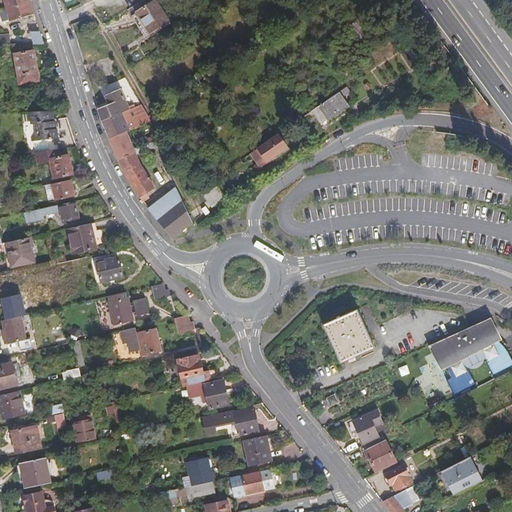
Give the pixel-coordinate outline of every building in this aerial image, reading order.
[(3,0),(6,8),(29,1),(28,0),(3,0)] [(155,0),(144,8),(132,15),(140,28),(147,39),(171,23),(156,0),(155,0)] [(29,1),(6,8),(9,18),(10,21),(33,14),(29,1)] [(128,9),(132,15),(144,8),(140,2),(128,9)] [(9,18),(6,8),(0,9),(0,13),(2,20),(9,18)] [(361,19),(354,24),(367,43),(374,38),(361,19)] [(367,43),(354,24),(346,30),(359,48),(367,43)] [(34,41),(35,44),(42,44),(39,34),(32,34),(34,41)] [(419,63),(424,60),(414,47),(409,50),(419,63)] [(399,54),(410,70),(419,63),(409,50),(408,48),(399,54)] [(32,50),(13,52),(17,83),(36,80),(34,62),(32,50)] [(94,114),(96,121),(125,110),(117,88),(99,95),(103,105),(92,109),(94,114)] [(333,94),(336,99),(345,94),(341,89),(333,94)] [(336,99),(333,94),(313,108),(323,121),(327,119),(342,108),(336,99)] [(113,161),(130,155),(128,150),(120,133),(147,122),(139,109),(137,106),(125,110),(96,121),(113,161)] [(48,112),(26,113),(28,125),(30,125),(33,141),(56,139),(58,149),(74,147),(68,130),(64,120),(50,121),(48,112)] [(272,136),(253,150),(262,163),(282,150),(272,136)] [(128,150),(130,155),(152,146),(151,141),(140,145),(128,150)] [(57,149),(32,153),(35,164),(46,162),(50,180),(72,175),(70,165),(68,155),(59,157),(57,149)] [(133,198),(148,189),(134,167),(135,166),(130,155),(113,161),(121,178),(133,198)] [(68,180),(42,186),(46,201),(54,199),(55,206),(66,203),(64,199),(72,197),(69,185),(68,180)] [(213,186),(200,195),(205,201),(218,192),(213,186)] [(143,209),(152,220),(177,201),(171,188),(143,209)] [(218,192),(205,201),(210,208),(214,205),(222,199),(218,192)] [(177,201),(152,220),(166,239),(187,223),(177,201)] [(74,210),(72,202),(66,203),(55,206),(27,212),(29,222),(42,218),(41,215),(58,211),(61,222),(76,218),(74,210)] [(89,225),(67,230),(73,254),(95,249),(92,237),(89,225)] [(10,268),(33,262),(27,238),(4,244),(7,255),(10,268)] [(63,262),(57,263),(59,271),(79,267),(77,259),(63,262)] [(106,262),(96,264),(101,282),(122,277),(119,266),(118,259),(109,261),(108,259),(105,259),(106,262)] [(55,268),(31,273),(39,310),(63,304),(55,268)] [(31,273),(24,275),(28,292),(32,311),(39,310),(31,273)] [(163,284),(148,287),(151,302),(169,298),(168,291),(165,291),(163,284)] [(123,293),(107,297),(108,301),(107,302),(112,325),(130,321),(129,314),(134,313),(135,317),(146,315),(145,308),(143,300),(132,303),(132,306),(127,307),(126,299),(124,299),(123,293)] [(376,348),(359,310),(324,326),(335,348),(342,364),(376,348)] [(186,316),(173,319),(176,334),(193,330),(192,326),(191,322),(188,323),(186,316)] [(20,317),(3,321),(6,334),(4,334),(5,338),(6,345),(26,340),(20,317)] [(454,335),(429,347),(438,362),(439,366),(444,363),(449,374),(444,377),(445,380),(447,380),(458,400),(479,389),(475,381),(470,371),(472,367),(479,367),(483,363),(488,364),(491,369),(496,380),(511,372),(511,358),(509,354),(498,342),(493,338),(493,328),(491,319),(454,335)] [(498,342),(502,340),(491,319),(493,328),(493,338),(498,342)] [(132,328),(118,331),(121,346),(125,345),(127,354),(138,352),(139,355),(158,351),(153,329),(134,334),(132,328)] [(77,342),(71,343),(74,355),(80,354),(77,342)] [(80,354),(74,355),(76,367),(83,366),(80,354)] [(199,356),(178,361),(184,387),(187,386),(204,382),(218,379),(216,370),(204,372),(203,367),(202,363),(201,364),(199,356)] [(434,364),(444,377),(449,374),(444,363),(439,366),(438,362),(434,364)] [(0,388),(16,385),(11,363),(0,365),(0,388)] [(76,369),(68,371),(70,378),(78,376),(76,369)] [(204,382),(187,386),(190,399),(202,396),(204,404),(209,403),(210,409),(229,405),(227,394),(224,382),(205,386),(204,382)] [(15,393),(0,396),(0,419),(21,415),(15,393)] [(431,402),(434,409),(443,405),(440,398),(431,402)] [(116,402),(110,403),(117,435),(122,434),(116,402)] [(236,410),(193,420),(196,435),(217,431),(216,426),(238,421),(241,434),(259,430),(256,419),(254,409),(237,412),(236,410)] [(365,446),(381,438),(376,427),(384,423),(378,411),(354,423),(360,434),(365,446)] [(60,414),(52,416),(56,430),(63,429),(60,414)] [(80,422),(71,424),(76,442),(93,438),(88,418),(85,418),(84,416),(79,418),(80,422)] [(382,435),(390,431),(385,422),(377,427),(382,435)] [(33,426),(9,431),(11,440),(14,453),(38,447),(33,426)] [(365,446),(364,447),(371,461),(377,474),(398,464),(387,442),(390,441),(388,435),(381,438),(365,446)] [(268,447),(266,436),(241,442),(246,466),(271,460),(268,447)] [(204,458),(184,462),(189,487),(209,483),(210,482),(207,469),(204,458)] [(443,472),(454,496),(484,482),(472,458),(443,472)] [(48,484),(42,459),(17,465),(20,477),(23,489),(48,484)] [(397,490),(413,483),(404,466),(387,474),(390,481),(392,485),(394,484),(397,490)] [(96,482),(108,479),(107,476),(117,474),(116,469),(94,474),(96,482)] [(273,480),(271,469),(231,478),(235,497),(275,488),(273,480)] [(189,487),(184,488),(186,496),(187,500),(211,494),(209,483),(189,487)] [(151,484),(145,485),(148,497),(153,495),(151,484)] [(417,497),(414,487),(405,492),(411,503),(419,500),(417,497)] [(186,496),(184,488),(159,493),(162,508),(177,505),(176,498),(186,496)] [(52,511),(50,505),(46,501),(41,500),(39,492),(20,496),(21,506),(24,505),(25,508),(25,511),(21,511),(52,511)] [(411,503),(405,492),(392,498),(401,510),(412,504),(411,503)] [(392,498),(381,504),(387,511),(402,511),(401,510),(392,498)] [(227,511),(225,502),(203,506),(204,511),(227,511)]
